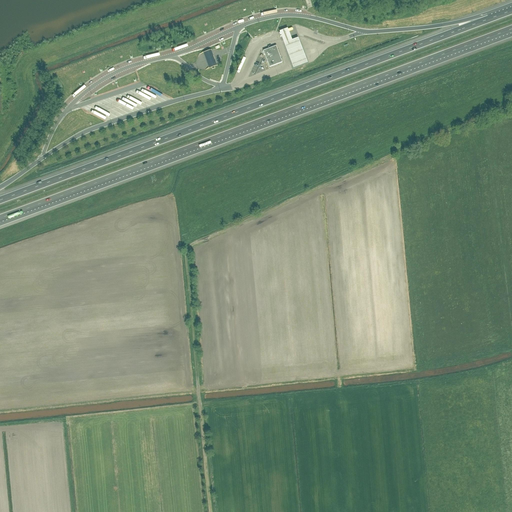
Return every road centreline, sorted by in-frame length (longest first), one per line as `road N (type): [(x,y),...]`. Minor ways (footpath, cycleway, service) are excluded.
road 1 (track): [(511,103),(189,245),(210,511)]
road 2 (motorway): [(0,218),(511,29)]
road 3 (motorway): [(489,18),(0,199)]
road 4 (motorway): [(489,18),(362,31)]
